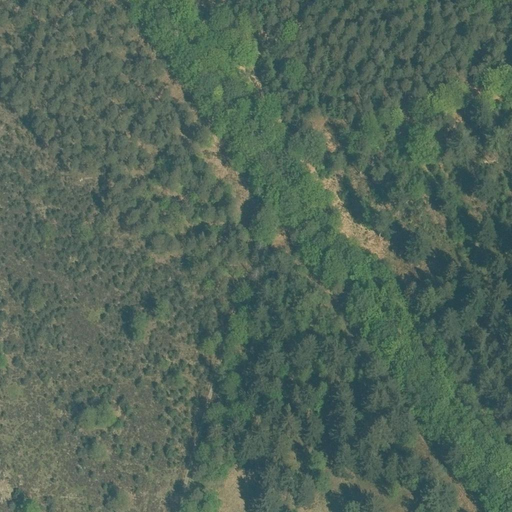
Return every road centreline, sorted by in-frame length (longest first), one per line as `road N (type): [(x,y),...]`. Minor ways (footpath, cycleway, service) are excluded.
road 1 (track): [(511,511),(272,171)]
road 2 (track): [(272,171),(152,0)]
road 3 (track): [(511,292),(386,128)]
